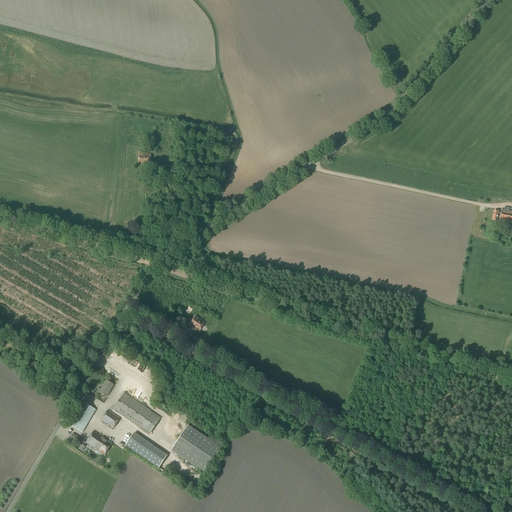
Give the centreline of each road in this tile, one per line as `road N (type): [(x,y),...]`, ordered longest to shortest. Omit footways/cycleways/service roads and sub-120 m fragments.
road 1 (unclassified): [(8,511),(157,259),(381,119),(486,0)]
road 2 (track): [(125,313),(470,511)]
road 3 (track): [(155,263),(511,382)]
road 4 (unknown): [(314,162),(323,173),(511,206)]
road 5 (track): [(155,263),(0,217)]
